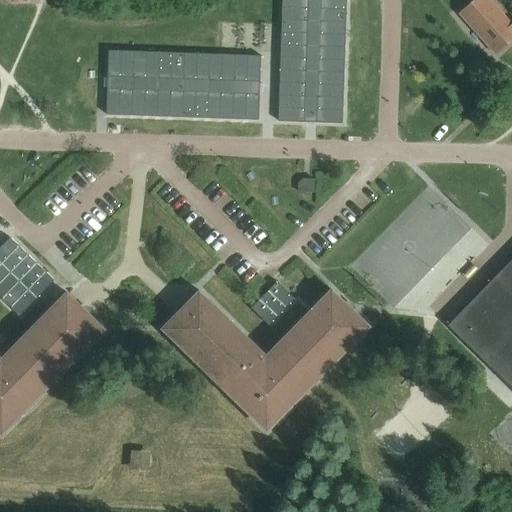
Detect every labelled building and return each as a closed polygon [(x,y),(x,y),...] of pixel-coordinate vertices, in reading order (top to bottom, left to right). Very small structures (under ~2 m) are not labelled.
[(342,123),(346,0),(281,0),(278,121),(342,123)] [(511,23),(510,25),(487,0),(472,0),(459,13),(459,14),(461,12),(496,52),(494,53),(495,54),(511,39),(511,27),(510,25),(511,23)] [(261,55),(108,50),(106,114),(258,120),(261,55)] [(470,114),(480,124),(495,109),(486,100),(470,114)] [(0,247),(0,296),(19,316),(42,292),(48,286),(54,280),(10,237),(0,247)] [(511,259),(447,325),(511,388),(511,259)] [(199,291),(162,329),(267,431),(369,326),(331,289),(266,356),(199,291)] [(0,431),(2,434),(104,329),(67,292),(1,359),(0,358),(0,431)]
